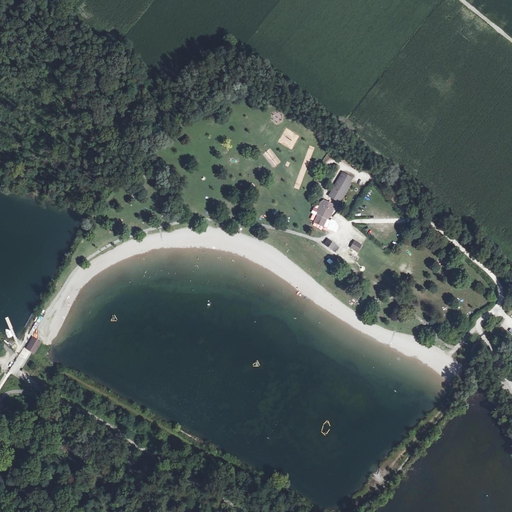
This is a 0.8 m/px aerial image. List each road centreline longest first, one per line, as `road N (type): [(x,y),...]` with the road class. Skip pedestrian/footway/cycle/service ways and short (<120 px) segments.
road 1 (track): [(478,326),(499,304),(496,282),(427,220),(350,221)]
road 2 (track): [(244,511),(73,402)]
